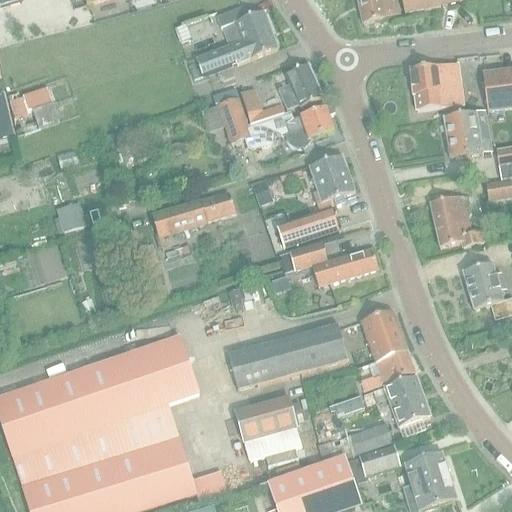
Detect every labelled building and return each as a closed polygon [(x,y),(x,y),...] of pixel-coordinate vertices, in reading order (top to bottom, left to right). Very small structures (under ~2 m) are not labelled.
[(18,0),(0,0),(0,12),(1,16),(21,10),(18,0)] [(355,0),(362,24),(385,19),(398,15),(394,0),(355,0)] [(399,0),(403,15),(466,0),(399,0)] [(235,25),(242,43),(230,48),(237,67),(278,51),(263,14),(246,20),(242,9),(216,19),(220,30),(235,25)] [(224,50),(196,61),(203,79),(231,68),(224,50)] [(285,77),(287,81),(289,86),(277,91),(284,106),(295,101),(299,110),(322,100),(308,67),(285,77)] [(437,77),(448,76),(447,68),(436,69),(435,68),(410,70),(413,97),(415,97),(417,112),(430,111),(429,104),(440,103),(437,77)] [(511,109),(511,71),(483,75),(487,113),(511,109)] [(58,124),(52,105),(45,84),(9,96),(8,92),(0,94),(0,115),(14,111),(17,121),(33,116),(38,131),(58,124)] [(240,96),(247,118),(262,113),(255,91),(240,96)] [(443,116),(459,113),(456,95),(440,98),(443,116)] [(287,134),(286,138),(286,140),(287,141),(287,143),(288,145),(290,146),(291,147),(293,148),(294,149),(296,149),(298,150),(300,149),(302,149),(304,148),(305,147),(306,145),(307,144),(308,142),(309,140),(333,133),(326,110),(292,120),(290,113),(246,126),(238,100),(218,107),(229,144),(243,140),(245,147),(251,150),(259,147),(261,147),(262,147),(264,147),(266,147),(267,146),(268,145),(269,144),(270,142),(271,141),(271,140),(271,138),(271,136),(273,132),(280,136),(287,134)] [(459,113),(443,116),(451,160),(491,153),(487,128),(484,112),(476,113),(459,116),(459,113)] [(499,169),(511,167),(511,149),(496,153),(499,169)] [(325,203),(353,194),(341,158),(308,169),(319,201),(314,202),(318,214),(328,211),(325,203)] [(488,203),(511,200),(511,190),(511,183),(486,186),(488,203)] [(266,185),(253,189),(259,209),(273,204),(266,185)] [(206,223),(234,215),(228,195),(153,217),(160,240),(206,226),(206,223)] [(440,249),(474,242),(464,198),(431,205),(440,249)] [(78,207),(58,212),(64,235),(84,230),(78,207)] [(340,233),(332,210),(318,215),(276,229),(284,251),(340,233)] [(285,276),(312,268),(318,288),(330,285),(378,271),(372,251),(327,264),(321,245),(280,257),(285,276)] [(474,312),(505,303),(493,265),(463,274),(474,312)] [(287,281),(272,285),(276,297),(290,293),(287,281)] [(374,365),(406,354),(391,313),(360,325),(374,365)] [(228,357),(237,391),(347,362),(337,328),(228,357)] [(139,511),(196,495),(168,406),(198,395),(179,338),(0,399),(0,424),(22,486),(29,511),(139,511)] [(383,387),(414,376),(406,354),(374,365),(368,367),(372,379),(360,384),(364,394),(383,387)] [(398,430),(429,419),(415,380),(384,391),(398,430)] [(243,445),(295,431),(287,401),(235,415),(243,445)] [(392,446),(385,426),(350,438),(356,457),(392,446)] [(365,480),(400,469),(394,449),(359,460),(365,480)] [(413,511),(424,511),(456,502),(441,455),(404,467),(417,510),(413,511)] [(235,511),(351,511),(361,509),(344,460),(231,499),(235,511)]
